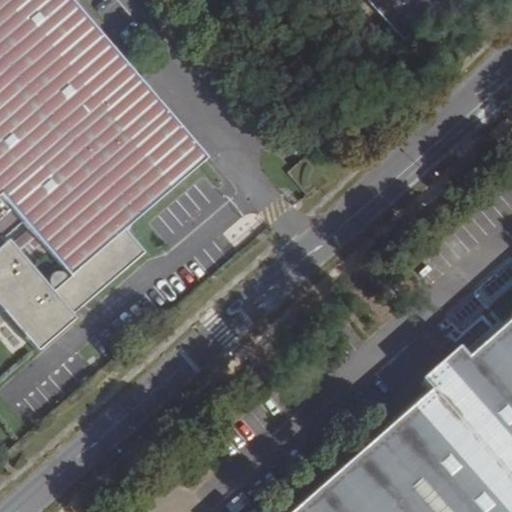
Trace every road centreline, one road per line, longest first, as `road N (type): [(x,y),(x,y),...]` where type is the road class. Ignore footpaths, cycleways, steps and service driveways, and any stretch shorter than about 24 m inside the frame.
road 1 (secondary): [(17,511),(511,73)]
road 2 (unknown): [(16,399),(268,189)]
road 3 (unknown): [(134,0),(268,189)]
